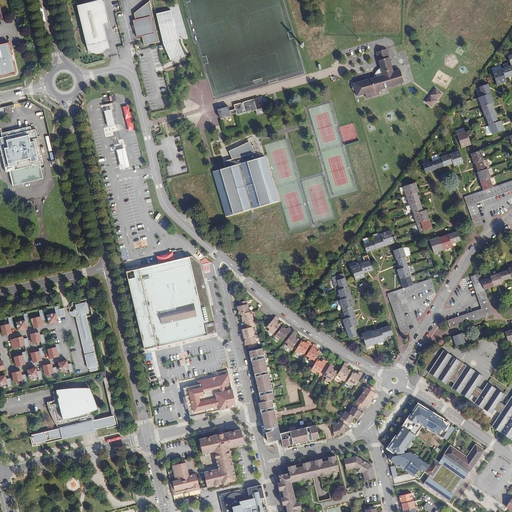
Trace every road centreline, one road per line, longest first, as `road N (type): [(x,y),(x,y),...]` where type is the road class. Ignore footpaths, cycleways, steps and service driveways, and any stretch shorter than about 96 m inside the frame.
road 1 (tertiary): [(221,259),(159,196),(131,76),(117,70),(80,78)]
road 2 (tertiary): [(386,376),(289,318),(221,259)]
road 3 (residential): [(511,212),(463,263),(398,372)]
road 4 (secondary): [(146,439),(105,267)]
road 5 (secondary): [(105,267),(67,99)]
road 6 (residential): [(252,414),(217,270),(221,259)]
road 7 (unknown): [(58,327),(4,340),(6,368),(60,361),(64,351)]
road 8 (residential): [(146,439),(1,472)]
road 9 (tertiary): [(409,388),(511,457)]
